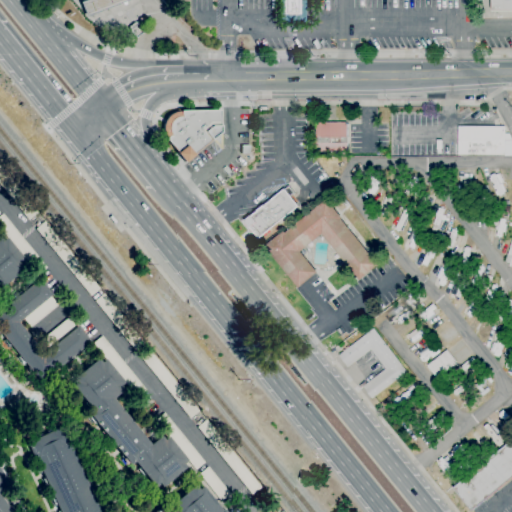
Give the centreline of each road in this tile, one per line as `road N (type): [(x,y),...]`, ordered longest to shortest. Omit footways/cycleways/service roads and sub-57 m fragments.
road 1 (trunk): [(76,131),(384,511)]
road 2 (trunk): [(428,511),(162,184)]
road 3 (trunk): [(209,77),(106,60),(35,26)]
road 4 (secondary): [(416,75),(262,76)]
road 5 (trunk): [(0,36),(76,131)]
